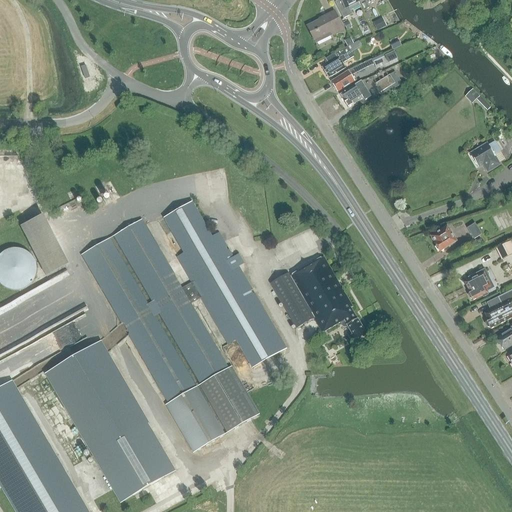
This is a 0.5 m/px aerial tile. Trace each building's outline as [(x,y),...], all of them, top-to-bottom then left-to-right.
[(359,6),(357,2),(356,0),(339,0),(342,4),(336,6),(343,19),(352,14),(351,11),(359,6)] [(328,16),(307,27),(315,44),(343,30),(334,12),(327,15),(328,16)] [(382,18),(372,23),(377,31),(386,26),(382,18)] [(343,41),(346,47),(353,44),(350,38),(343,41)] [(342,64),(353,57),(351,53),(361,47),(358,41),(347,48),(347,47),(333,55),(332,55),(323,60),(327,65),(322,68),(328,78),(345,69),(342,64)] [(394,52),(385,56),(388,63),(397,59),(394,52)] [(387,64),(382,55),(371,60),(376,70),(387,64)] [(354,82),(351,76),(367,68),(365,63),(348,71),(331,82),(337,92),(354,82)] [(394,84),(380,93),(382,96),(402,84),(394,72),(389,75),(394,84)] [(386,77),(375,84),(380,93),(394,84),(389,75),(386,77)] [(343,93),(340,95),(344,103),(347,108),(353,105),(363,99),(364,100),(364,101),(371,97),(364,87),(361,81),(354,86),(343,94),(343,93)] [(472,89),(466,95),(473,103),(476,100),(479,97),(472,89)] [(475,149),(475,151),(469,154),(477,168),(483,165),(487,173),(499,165),(493,155),(499,152),(493,143),(488,146),(487,144),(481,147),(479,147),(475,149)] [(109,239),(81,255),(161,392),(168,404),(184,433),(193,447),(196,452),(224,435),(212,416),(198,392),(196,388),(154,316),(159,313),(200,385),(205,392),(228,433),(250,420),(256,417),(244,396),(242,392),(228,369),(193,309),(190,304),(200,298),(203,303),(228,345),(236,340),(252,368),(286,349),(253,293),(252,294),(250,291),(252,290),(238,267),(244,264),(238,255),(233,258),(228,250),(227,250),(226,248),(227,248),(218,233),(218,234),(211,238),(191,203),(164,219),(183,253),(177,257),(181,266),(191,283),(181,289),(171,272),(141,220),(114,236),(152,302),(147,305),(109,239)] [(40,217),(21,227),(47,277),(66,267),(40,217)] [(474,240),(481,235),(474,224),(467,229),(474,240)] [(440,252),(456,242),(446,226),(430,237),(436,246),(435,248),(437,250),(439,250),(440,252)] [(511,255),(511,244),(510,241),(495,249),(501,261),(511,255)] [(356,343),(367,336),(357,319),(357,320),(350,309),(352,307),(323,257),(322,257),(290,277),(288,274),(270,284),(296,329),(313,318),(322,333),(339,323),(342,327),(345,328),(347,327),(356,343)] [(472,301),(482,296),(483,297),(488,295),(487,293),(488,293),(485,287),(491,283),(485,270),(468,279),(468,278),(467,278),(469,281),(464,283),(469,292),(467,292),(472,301)] [(511,289),(497,298),(501,306),(484,315),(487,320),(485,320),(486,322),(485,324),(487,327),(489,328),(490,329),(511,318),(511,289)] [(511,323),(508,325),(511,330),(509,331),(508,331),(505,333),(505,334),(496,339),(503,350),(511,344),(511,323)] [(97,343),(46,373),(114,489),(121,502),(146,487),(172,472),(126,392),(97,343)] [(0,388),(0,482),(17,511),(85,511),(15,392),(10,383),(0,388)]
